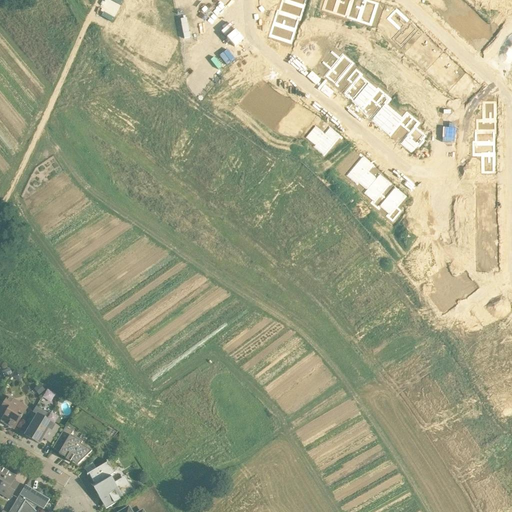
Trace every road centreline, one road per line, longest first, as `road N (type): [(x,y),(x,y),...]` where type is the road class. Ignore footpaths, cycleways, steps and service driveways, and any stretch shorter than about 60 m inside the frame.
road 1 (residential): [(246,0),(253,40),(363,134),(411,169),(469,180)]
road 2 (residential): [(401,0),(511,105)]
